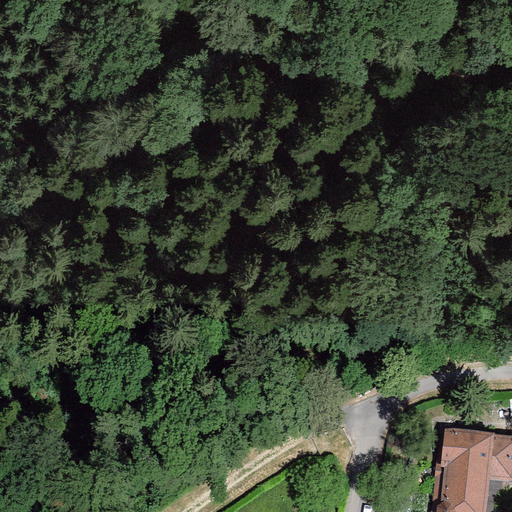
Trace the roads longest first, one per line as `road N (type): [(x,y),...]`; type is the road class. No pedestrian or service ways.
road 1 (track): [(511,104),(317,248),(0,218)]
road 2 (residential): [(184,511),(251,460),(373,398)]
road 3 (residential): [(373,398),(446,370),(511,363)]
